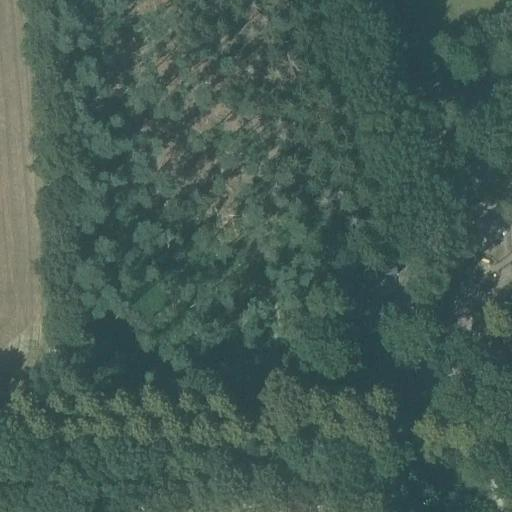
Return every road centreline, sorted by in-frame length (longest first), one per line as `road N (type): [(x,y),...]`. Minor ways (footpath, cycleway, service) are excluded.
road 1 (track): [(266,426),(0,428)]
road 2 (unclassified): [(511,397),(469,419),(369,424)]
